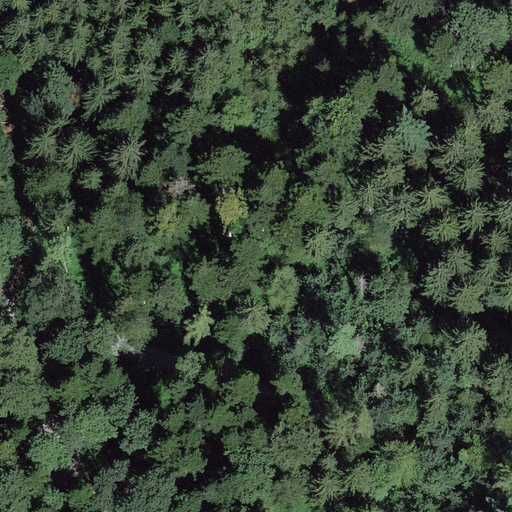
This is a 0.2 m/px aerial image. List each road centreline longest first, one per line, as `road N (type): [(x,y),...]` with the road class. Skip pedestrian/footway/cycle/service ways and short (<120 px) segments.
road 1 (track): [(511,509),(380,434),(1,297)]
road 2 (track): [(1,297),(28,180),(0,87)]
road 3 (track): [(36,394),(62,468),(91,511)]
